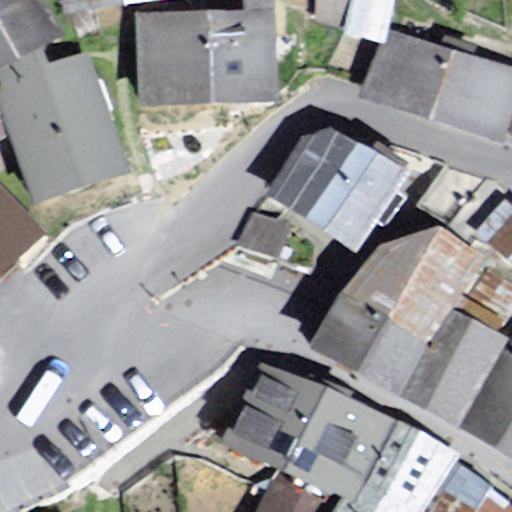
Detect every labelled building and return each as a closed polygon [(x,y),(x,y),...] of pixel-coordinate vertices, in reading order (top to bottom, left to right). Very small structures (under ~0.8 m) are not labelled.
[(0,0),(0,62),(54,32),(35,0),(0,0)] [(140,10),(145,101),(259,96),(255,5),(140,10)] [(511,67),(395,27),(374,88),(495,130),(511,80),(511,67)] [(79,49),(0,75),(0,83),(38,196),(119,168),(79,49)] [(301,130),(269,190),(348,232),(380,172),(301,130)] [(433,164),(416,195),(467,224),(485,192),(433,164)] [(0,257),(27,229),(0,204),(0,257)] [(511,211),(489,234),(511,257),(511,211)] [(320,332),(404,382),(452,301),(479,249),(438,223),(381,242),(342,285),(320,332)] [(404,382),(511,441),(511,334),(509,336),(452,301),(404,382)] [(361,482),(394,419),(258,362),(232,426),(361,482)] [(419,511),(456,462),(394,419),(361,482),(338,511),(419,511)] [(511,511),(511,502),(456,462),(419,511),(511,511)] [(317,511),(319,509),(272,484),(257,511),(317,511)]
